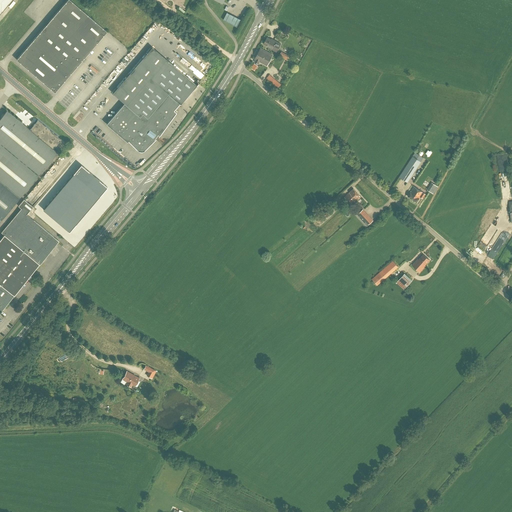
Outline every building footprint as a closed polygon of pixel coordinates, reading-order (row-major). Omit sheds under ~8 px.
[(0,0),(0,14),(12,0),(0,0)] [(54,93),(108,29),(72,0),(66,0),(16,60),(54,93)] [(237,26),(241,19),(228,12),(224,19),(237,26)] [(271,40),(267,38),(264,44),(268,46),(267,47),(277,52),(281,44),(271,38),(271,40)] [(197,85),(166,59),(152,46),(113,93),(124,103),(106,124),(127,142),(128,141),(137,149),(137,150),(138,150),(139,151),(140,151),(141,151),(142,151),(143,151),(143,150),(144,150),(145,150),(145,149),(155,139),(154,139),(158,134),(159,135),(176,112),(174,110),(179,104),(180,104),(198,84),(198,83),(197,85)] [(267,65),(273,55),(260,49),(255,59),(256,59),(254,62),(258,64),(260,61),(267,65)] [(287,60),(288,57),(289,55),(281,51),(279,55),(287,60)] [(277,89),(281,84),(269,75),(265,79),(277,89)] [(31,128),(7,108),(6,110),(0,117),(0,221),(56,153),(58,151),(54,148),(62,138),(38,119),(31,128)] [(407,183),(421,162),(420,161),(422,157),(415,152),(413,156),(399,177),(407,183)] [(107,188),(81,166),(44,211),(69,234),(107,188)] [(361,177),(355,182),(358,186),(364,181),(361,177)] [(430,182),(425,189),(431,193),(436,185),(430,182)] [(426,194),(414,187),(411,191),(410,192),(408,196),(417,202),(419,198),(420,197),(423,199),(426,194)] [(360,196),(353,189),(350,192),(344,197),(351,205),(357,200),(360,196)] [(0,313),(1,313),(5,307),(5,306),(15,294),(30,275),(39,264),(40,265),(59,241),(55,238),(34,220),(34,219),(27,213),(34,205),(29,202),(25,198),(19,205),(22,207),(2,231),(5,234),(0,239),(0,313)] [(321,223),(329,215),(325,210),(316,218),(321,223)] [(368,215),(363,219),(368,225),(373,220),(368,215)] [(399,257),(405,263),(411,256),(409,255),(411,252),(407,249),(399,257)] [(430,260),(423,254),(418,259),(412,265),(420,272),(426,266),(425,265),(430,260)] [(377,285),(398,267),(393,261),(372,279),(377,285)] [(404,289),(412,280),(405,273),(396,282),(404,289)] [(127,371),(123,379),(127,382),(126,384),(131,386),(132,384),(133,385),(136,380),(137,381),(139,378),(127,371)]
